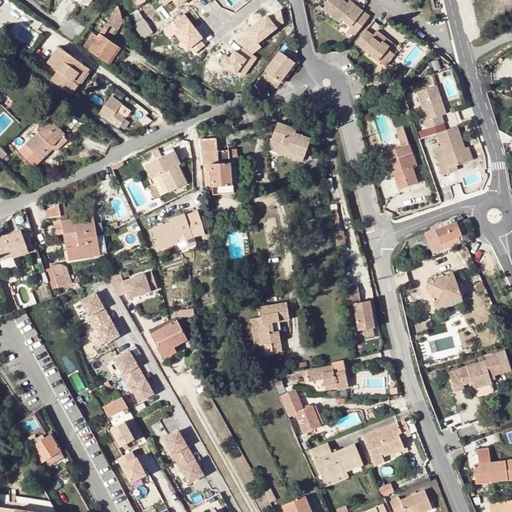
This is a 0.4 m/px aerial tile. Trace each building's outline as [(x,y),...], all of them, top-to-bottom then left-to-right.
[(348,30),(355,34),(370,15),(355,3),(352,7),(346,3),(342,0),(327,0),(322,8),(339,21),(342,19),(351,26),(348,30)] [(117,29),(122,23),(123,21),(119,7),(118,6),(107,22),(117,29)] [(271,15),(270,13),(237,37),(249,54),(290,24),(279,9),(271,15)] [(185,12),(165,29),(171,37),(177,33),(194,54),(210,42),(185,12)] [(138,13),(131,17),(135,24),(133,25),(143,39),(152,32),(144,18),(143,19),(138,13)] [(366,30),(355,43),(385,66),(394,54),(387,49),(389,46),(382,42),(386,38),(376,31),(373,35),(366,30)] [(98,36),(93,33),(84,46),(89,49),(88,50),(107,62),(118,45),(100,33),(98,36)] [(382,42),(389,46),(392,43),(386,38),(382,42)] [(72,80),(83,65),(58,47),(47,62),(58,70),(51,80),(72,94),(78,85),(72,80)] [(295,63),(280,52),(265,71),(268,73),(264,79),(276,88),(295,63)] [(72,80),(78,85),(80,86),(91,70),(83,65),(72,80)] [(437,96),(434,86),(416,92),(426,119),(422,121),(425,129),(444,122),(441,115),(443,114),(439,101),(437,102),(435,97),(437,96)] [(409,108),(405,95),(392,99),(396,112),(409,108)] [(111,97),(99,113),(119,127),(126,118),(117,111),(122,104),(111,97)] [(265,119),(263,108),(248,110),(250,121),(265,119)] [(250,121),(248,110),(228,114),(230,124),(250,121)] [(41,159),(53,148),(52,146),(55,143),(59,148),(67,140),(63,135),(65,133),(51,118),(37,131),(39,132),(26,143),(41,159)] [(281,149),(303,157),(310,138),(295,133),(297,129),(278,122),(272,141),(282,145),(281,149)] [(441,175),(450,172),(448,167),(455,164),(468,160),(464,148),(456,126),(449,129),(436,133),(440,147),(433,150),(441,175)] [(404,130),(397,133),(402,148),(385,154),(388,162),(392,161),(396,174),(394,174),(399,190),(418,183),(413,168),(417,166),(404,130)] [(230,169),(229,157),(228,150),(218,151),(217,138),(201,139),(204,164),(206,187),(212,186),(213,194),(234,192),(233,184),(232,184),(230,169)] [(302,161),(303,157),(281,149),(282,145),(272,141),(268,150),(302,161)] [(464,148),(468,160),(472,159),(467,146),(464,148)] [(228,150),(229,157),(237,157),(236,149),(228,150)] [(175,150),(172,152),(178,165),(181,164),(175,150)] [(187,183),(178,165),(172,152),(145,164),(152,178),(160,174),(169,192),(187,183)] [(392,161),(388,162),(392,175),(394,174),(396,174),(392,161)] [(156,186),(149,189),(154,199),(161,196),(156,186)] [(61,215),(66,215),(64,203),(45,210),(47,218),(53,217),(54,220),(61,219),(61,215)] [(192,234),(193,237),(205,232),(204,223),(198,211),(185,216),(184,214),(170,219),(171,222),(151,229),(158,250),(179,242),(178,240),(192,234)] [(100,215),(94,216),(97,235),(103,234),(100,215)] [(65,241),(97,235),(94,216),(67,221),(62,222),(64,234),(65,241)] [(61,219),(54,220),(56,235),(64,234),(62,222),(61,219)] [(435,233),(434,230),(426,233),(429,241),(431,246),(432,245),(435,253),(445,249),(443,242),(458,236),(461,235),(456,223),(438,230),(438,231),(435,233)] [(19,231),(0,238),(0,257),(11,254),(12,257),(12,258),(27,253),(19,231)] [(425,234),(409,240),(411,248),(429,241),(426,233),(425,234)] [(107,253),(103,234),(97,235),(100,254),(107,253)] [(178,240),(179,242),(180,246),(194,240),(193,237),(192,234),(178,240)] [(100,254),(97,235),(65,241),(68,260),(100,254)] [(443,242),(445,249),(461,242),(458,236),(443,242)] [(116,275),(108,278),(119,297),(127,292),(129,297),(159,279),(150,263),(120,280),(116,275)] [(61,266),(58,264),(51,266),(55,276),(63,274),(61,266)] [(428,282),(436,305),(462,296),(453,273),(428,282)] [(66,285),(63,274),(55,276),(58,288),(66,285)] [(358,285),(344,287),(347,304),(354,303),(359,330),(375,327),(370,300),(361,302),(358,285)] [(95,293),(81,301),(89,315),(87,316),(91,323),(105,315),(101,308),(104,307),(95,293)] [(464,302),(462,296),(436,305),(438,311),(464,302)] [(286,302),(260,307),(262,317),(251,319),(254,335),(261,334),(265,355),(282,352),(277,322),(289,320),(286,302)] [(105,315),(91,323),(95,330),(97,329),(105,343),(119,335),(111,320),(109,322),(105,315)] [(177,320),(151,334),(161,353),(173,347),(187,340),(177,320)] [(261,334),(254,335),(257,356),(265,355),(261,334)] [(176,352),(173,347),(161,353),(164,359),(176,352)] [(485,358),(465,365),(473,385),(474,388),(474,387),(490,382),(491,382),(490,380),(489,377),(490,373),(494,371),(510,366),(504,348),(484,354),(485,358)] [(124,382),(139,373),(135,367),(137,366),(129,351),(114,359),(123,373),(120,375),(124,382)] [(344,370),(342,360),(332,363),(332,365),(334,372),(344,370)] [(348,387),(344,370),(334,372),(332,365),(307,371),(309,382),(323,379),(325,389),(337,387),(338,389),(348,387)] [(465,365),(458,368),(465,387),(473,385),(465,365)] [(452,370),(449,371),(456,391),(465,387),(458,368),(452,370)] [(139,373),(124,382),(128,388),(130,387),(138,401),(153,393),(145,378),(142,380),(139,373)] [(282,385),(280,376),(274,377),(276,386),(282,385)] [(490,382),(474,387),(476,394),(478,395),(491,390),(492,388),(490,382)] [(295,390),(281,396),(290,416),(295,413),(303,433),(320,426),(311,406),(303,409),(295,390)] [(122,397),(103,407),(108,417),(127,407),(122,397)] [(111,428),(122,448),(138,440),(128,419),(111,428)] [(406,423),(404,419),(362,436),(375,465),(384,461),(382,457),(404,448),(398,434),(401,432),(404,438),(411,435),(410,434),(406,423)] [(412,420),(406,423),(410,434),(417,431),(412,420)] [(178,431),(164,439),(189,483),(203,475),(178,431)] [(60,452),(49,434),(44,438),(38,442),(34,435),(29,439),(44,463),(53,456),(60,452)] [(327,443),(311,450),(324,481),(346,471),(363,464),(354,444),(332,453),(327,443)] [(490,478),(491,482),(511,479),(511,460),(492,463),(490,448),(478,450),(479,464),(474,465),(476,480),(490,478)] [(129,482),(147,476),(139,450),(120,455),(129,482)] [(33,459),(28,461),(33,471),(38,469),(35,464),(33,459)] [(346,471),(324,481),(326,486),(348,476),(346,471)] [(270,488),(264,491),(270,502),(276,499),(270,488)] [(473,488),(467,490),(469,497),(475,496),(473,488)] [(405,511),(423,511),(432,508),(425,490),(400,500),(399,498),(391,501),(394,511),(403,511),(405,511)] [(284,511),(310,511),(304,497),(282,506),(284,511)] [(511,511),(511,500),(489,504),(490,511),(511,511)]
